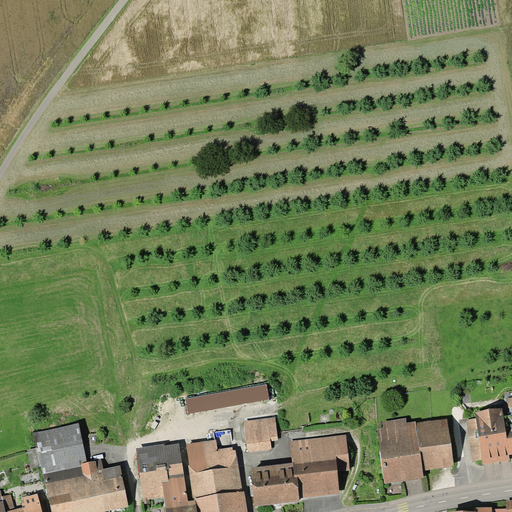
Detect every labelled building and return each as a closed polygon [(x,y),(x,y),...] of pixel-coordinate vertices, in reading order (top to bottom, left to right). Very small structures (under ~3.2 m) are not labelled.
[(508,458),(507,456),(511,454),(511,408),(508,409),(509,417),(502,419),(502,416),(475,420),(481,462),(508,458)] [(246,438),(275,434),(274,423),(244,427),(246,438)] [(452,462),(446,423),(415,428),(421,473),(422,473),(421,467),(452,462)] [(80,444),(78,427),(32,437),(39,465),(39,467),(44,485),(50,511),(105,511),(108,510),(108,511),(127,508),(119,469),(102,473),(100,462),(83,466),(80,444)] [(421,473),(415,428),(378,433),(380,453),(379,454),(383,484),(402,482),(400,475),(421,473)] [(246,438),(247,451),(247,453),(270,450),(269,442),(276,441),(275,434),(246,438)] [(93,435),(92,436),(90,437),(89,438),(89,440),(89,442),(90,443),(91,444),(93,444),(95,444),(97,442),(97,441),(97,440),(97,438),(96,437),(95,436),(93,435)] [(252,478),(251,478),(252,488),(248,488),(249,497),(253,497),(254,507),(298,502),(297,496),(337,491),(333,446),(290,451),(292,468),(251,472),(252,478)] [(165,511),(240,511),(234,470),(219,473),(216,457),(188,462),(194,504),(187,505),(178,449),(163,451),(163,454),(139,457),(137,460),(143,505),(148,504),(147,500),(164,498),(165,511)] [(39,467),(39,465),(35,450),(27,453),(31,469),(39,467)] [(4,511),(3,505),(1,506),(2,511),(40,511),(36,498),(23,501),(25,506),(21,507),(22,510),(21,510),(21,511),(17,511),(4,511)]
